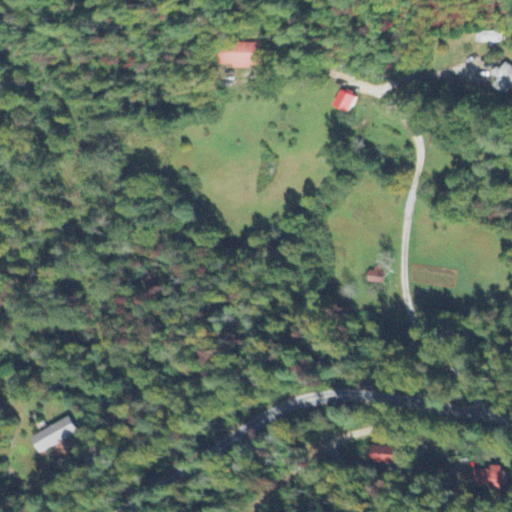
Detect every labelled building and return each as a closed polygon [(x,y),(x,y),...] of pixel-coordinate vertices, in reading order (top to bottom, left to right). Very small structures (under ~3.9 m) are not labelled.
[(488,40),(488,44),(497,42),(495,33),(482,35),(483,41),(488,40)] [(221,69),(262,69),(262,46),(220,46),(221,69)] [(511,92),(511,68),(505,63),(493,77),(498,81),(493,88),(506,98),(511,92)] [(356,100),(340,92),(333,108),(349,115),(356,100)] [(78,435),(69,419),(30,441),(39,457),(78,435)] [(371,466),(397,467),(397,450),(372,449),(371,466)] [(502,492),(503,469),(490,468),(490,472),(473,472),(473,491),(502,492)]
